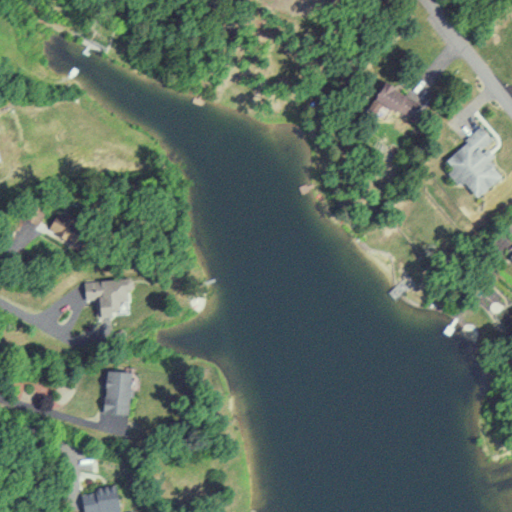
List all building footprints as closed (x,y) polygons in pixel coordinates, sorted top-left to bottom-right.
[(409,101),(380,84),(367,102),(398,116),(409,101)] [(488,175),(473,132),(444,158),(465,187),(488,175)] [(75,225),(28,193),(21,222),(58,234),(75,225)] [(119,279),(90,285),(96,316),(124,299),(119,279)] [(106,373),(99,413),(118,408),(126,378),(106,373)] [(110,511),(105,487),(75,496),(75,511),(110,511)]
